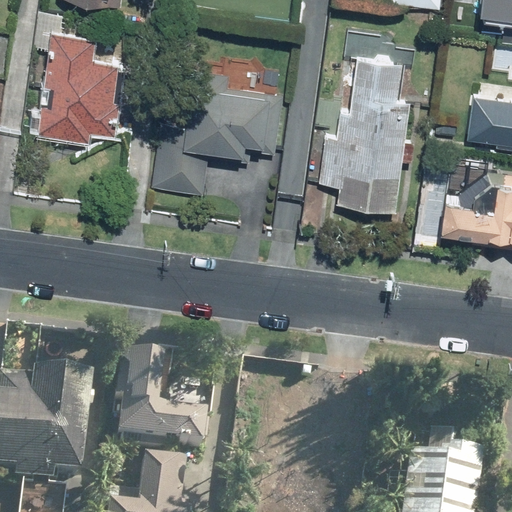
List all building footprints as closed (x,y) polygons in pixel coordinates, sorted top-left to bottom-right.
[(511,0),(489,0),(488,10),(511,11),(511,0)] [(60,23),(44,122),(96,129),(97,120),(111,122),(117,80),(121,80),(126,50),(99,46),(102,30),(60,23)] [(421,54),(361,45),(353,104),(341,103),(338,124),(328,123),(322,174),(344,177),(342,193),(401,201),(408,152),(418,153),(422,127),(411,126),(421,54)] [(287,86),(197,76),(193,116),(163,113),(156,181),(207,186),(212,138),(281,145),(287,86)] [(475,130),(511,134),(511,92),(480,89),(475,130)] [(511,239),(511,165),(506,165),(503,194),(449,189),(445,223),(478,226),(477,236),(511,239)] [(168,407),(176,346),(135,341),(123,439),(206,449),(211,412),(168,407)] [(24,511),(73,511),(76,487),(57,484),(59,469),(88,472),(99,376),(39,369),(36,392),(1,388),(0,400),(0,462),(19,464),(17,477),(28,479),(24,511)] [(371,396),(326,392),(322,438),(367,441),(371,396)] [(410,455),(406,511),(477,511),(482,449),(458,447),(459,433),(431,431),(429,456),(410,455)] [(187,509),(191,460),(147,456),(143,507),(116,504),(114,511),(198,511),(199,510),(187,509)] [(347,511),(353,465),(290,458),(285,502),(266,500),(264,511),(347,511)]
